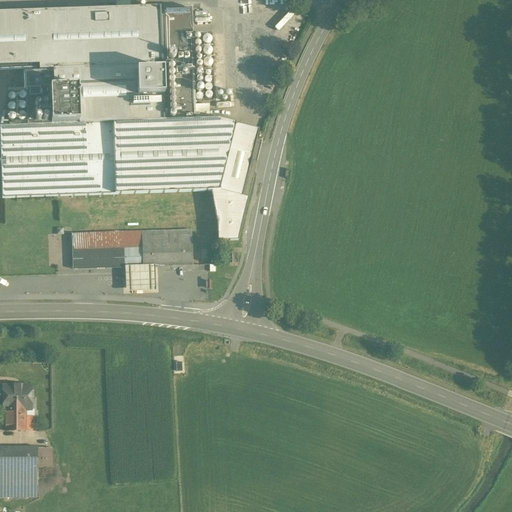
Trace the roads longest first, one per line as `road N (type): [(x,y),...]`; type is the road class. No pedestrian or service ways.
road 1 (tertiary): [(335,9),(282,126),(241,330)]
road 2 (primary): [(511,425),(379,371),(241,330)]
road 3 (primary): [(241,330),(131,313),(0,312)]
